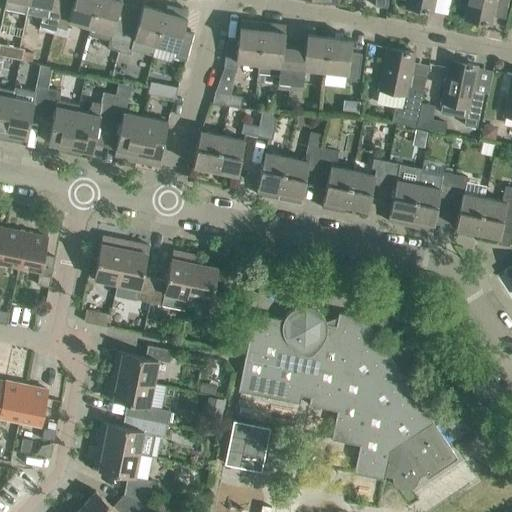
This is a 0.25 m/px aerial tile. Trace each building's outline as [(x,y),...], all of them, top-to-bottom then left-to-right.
[(28,0),(5,0),(4,7),(26,12),(28,0)] [(49,16),(52,0),(28,0),(26,12),(49,16)] [(90,27),(97,0),(74,0),(69,21),(90,27)] [(121,0),(97,0),(90,27),(88,34),(109,40),(107,48),(119,51),(129,14),(118,11),(121,0)] [(406,0),(405,5),(400,3),(399,4),(433,11),(434,0),(406,0)] [(501,0),(508,1),(508,0),(467,0),(464,18),(491,24),(496,0),(501,0)] [(165,11),(155,45),(175,50),(174,56),(186,60),(194,33),(183,30),(188,10),(166,4),(165,11)] [(153,54),(155,45),(165,11),(143,5),(139,17),(129,14),(119,51),(130,54),(132,48),(153,54)] [(54,33),(56,23),(41,19),(39,29),(54,33)] [(263,22),(262,28),(258,63),(258,72),(278,74),(277,87),(289,88),(294,45),(283,44),(286,24),(263,22)] [(72,28),(56,23),(54,33),(69,37),(72,28)] [(258,63),(262,28),(240,26),(239,38),(227,38),(224,65),(237,67),(238,61),(258,63)] [(325,71),(329,36),(307,33),(305,46),(294,45),(289,88),(302,90),(304,68),(325,71)] [(352,39),(329,36),(325,71),(336,72),(335,79),(358,81),(359,73),(362,53),(350,52),(352,39)] [(22,60),(24,50),(25,48),(17,46),(0,42),(0,54),(14,58),(22,60)] [(387,47),(383,66),(378,89),(405,94),(402,107),(394,105),(391,119),(416,124),(418,112),(421,100),(425,80),(409,77),(414,52),(387,47)] [(450,60),(446,79),(441,101),(467,107),(465,117),(478,120),(484,92),(472,90),(477,65),(450,60)] [(148,93),(156,94),(176,98),(178,86),(158,82),(150,81),(148,93)] [(32,113),(42,115),(48,88),(35,85),(35,90),(14,86),(13,90),(12,96),(4,133),(27,138),(32,113)] [(0,132),(4,133),(12,96),(13,90),(0,87),(0,132)] [(79,104),(58,100),(60,90),(48,88),(42,115),(53,117),(48,142),(70,147),(78,110),(79,104)] [(215,90),(213,102),(241,107),(243,96),(215,90)] [(99,119),(110,121),(115,94),(103,91),(101,103),(92,101),(91,105),(86,112),(78,110),(70,147),(92,152),(99,119)] [(136,161),(145,116),(125,112),(128,96),(115,94),(110,121),(120,123),(114,156),(136,161)] [(418,112),(416,124),(445,130),(447,120),(433,117),(436,103),(421,100),(418,112)] [(262,109),(258,126),(256,136),(272,139),(278,110),(262,109)] [(158,165),(167,120),(148,116),(145,116),(136,161),(158,165)] [(256,136),(258,126),(243,123),(241,132),(256,136)] [(215,169),(222,134),(200,130),(193,164),(202,166),(202,170),(209,171),(210,168),(215,169)] [(310,132),(307,144),(323,147),(325,135),(310,132)] [(245,139),(222,134),(215,169),(238,173),(245,139)] [(304,182),(315,184),(323,147),(307,144),(305,154),(309,155),(308,161),(286,156),(278,198),(300,202),(304,182)] [(345,204),(352,170),(331,165),(332,159),(336,160),(338,151),(323,147),(315,184),(326,186),(323,199),(332,201),(332,205),(340,206),(340,203),(345,204)] [(278,198),(286,156),(264,152),(256,193),(278,198)] [(381,199),(388,161),(373,158),(371,167),(376,168),(375,174),(352,170),(345,204),(368,208),(370,196),(381,199)] [(418,183),(421,170),(422,168),(388,161),(381,199),(392,201),(388,220),(410,225),(418,183)] [(432,229),(436,209),(447,211),(455,173),(443,171),(442,175),(421,170),(418,183),(410,225),(432,229)] [(477,231),(484,197),(464,193),(467,176),(455,173),(447,211),(458,213),(455,226),(464,228),(463,232),(471,233),(472,230),(477,231)] [(511,224),(511,186),(505,185),(502,201),(484,197),(477,231),(499,236),(502,222),(511,224)] [(0,261),(19,265),(26,231),(5,227),(0,249),(0,261)] [(48,236),(26,231),(19,265),(39,269),(37,284),(49,286),(55,256),(44,254),(48,236)] [(117,282),(125,240),(102,235),(93,277),(117,282)] [(149,245),(125,240),(117,282),(140,287),(137,299),(149,302),(154,277),(143,275),(149,245)] [(185,309),(187,297),(195,263),(196,255),(173,250),(166,280),(154,277),(149,302),(185,309)] [(218,267),(195,263),(187,297),(210,302),(208,314),(221,317),(226,292),(213,290),(218,267)] [(254,312),(238,390),(300,402),(301,394),(311,396),(309,404),(337,410),(332,438),(331,438),(360,444),(354,471),(354,472),(384,478),(385,474),(392,476),(392,479),(394,482),(396,485),(399,487),(402,488),(405,489),(408,488),(411,487),(414,485),(416,483),(418,480),(418,477),(419,476),(424,473),(427,477),(457,457),(433,421),(432,419),(381,342),(364,317),(339,312),(336,325),(326,323),(325,320),(324,317),(322,314),(320,311),(317,309),(315,308),(313,307),(311,306),(309,306),(306,305),(303,305),(300,305),(297,306),(295,307),(292,309),(290,310),(288,312),(286,314),(285,316),(284,318),(254,312)] [(86,308),(83,321),(108,326),(110,313),(86,308)] [(0,322),(7,324),(9,311),(0,309),(0,322)] [(169,362),(172,349),(148,344),(145,356),(117,350),(112,374),(152,383),(157,359),(169,362)] [(148,406),(152,383),(112,374),(107,398),(136,403),(133,415),(168,423),(170,410),(148,406)] [(0,414),(19,418),(26,384),(5,380),(0,403),(0,414)] [(48,389),(26,384),(19,418),(22,419),(41,423),(48,389)] [(150,456),(155,432),(165,435),(168,423),(133,415),(131,427),(103,421),(98,445),(138,453),(150,456)] [(232,419),(223,461),(259,468),(267,426),(232,419)] [(42,437),(53,439),(55,430),(44,427),(42,437)] [(23,438),(20,452),(30,454),(33,439),(23,438)] [(133,476),(138,453),(98,445),(93,468),(127,475),(124,493),(147,504),(152,480),(133,476)] [(96,490),(79,508),(83,511),(140,511),(147,504),(124,493),(112,505),(96,490)]
